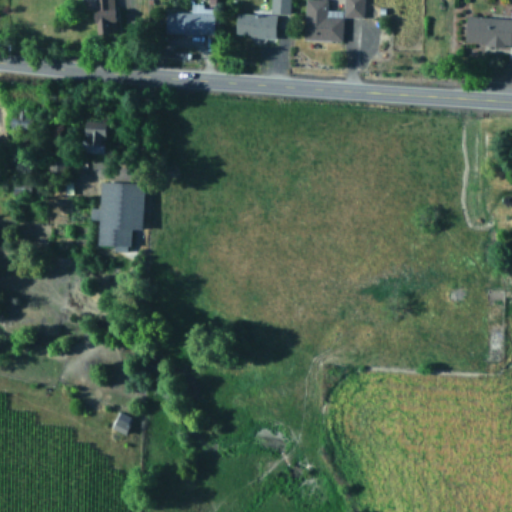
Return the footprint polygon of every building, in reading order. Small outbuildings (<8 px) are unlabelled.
[(94,0),(95,6),(89,7),(93,32),(115,28),(110,0),(94,0)] [(287,11),(287,0),(268,0),(268,11),(287,11)] [(303,0),(302,37),(340,38),(341,8),(325,7),(325,0),(303,0)] [(342,0),(342,14),(363,14),(363,0),(342,0)] [(188,10),(163,9),(163,31),(211,32),(212,6),(202,5),(202,1),(189,1),(188,10)] [(233,33),(273,34),(274,12),(233,11),(233,33)] [(463,41),(511,41),(511,15),(464,15),(463,41)] [(99,118),(80,119),(81,150),(100,149),(99,118)] [(139,227),(141,181),(97,179),(96,205),(88,205),(88,217),(96,217),(95,243),(112,244),(111,248),(127,249),(128,226),(139,227)] [(130,413),(117,409),(111,426),(123,431),(130,413)]
